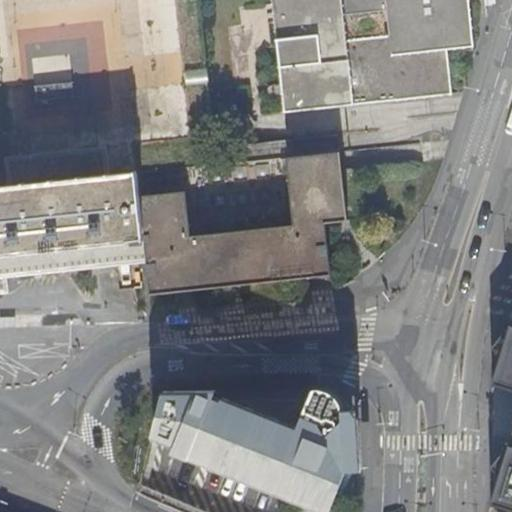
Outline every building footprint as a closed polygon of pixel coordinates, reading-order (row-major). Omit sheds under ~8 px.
[(0,0),(0,185),(137,171),(215,163),(214,147),(208,90),(199,10),(198,0),(0,0)] [(198,0),(199,10),(208,90),(256,84),(254,58),(269,46),(276,46),(284,111),(357,105),(449,94),(444,49),(471,46),(466,0),(198,0)] [(285,155),(333,150),(333,134),(214,147),(215,163),(285,155)] [(140,194),(146,261),(149,294),(328,274),(323,223),(345,220),(339,149),(333,150),(285,155),(292,223),(190,234),(185,189),(140,194)] [(0,277),(6,277),(32,274),(146,261),(140,194),(137,171),(0,185),(0,277)] [(0,293),(8,293),(6,277),(0,277),(0,293)] [(511,511),(511,327),(509,327),(491,384),(511,390),(511,447),(508,447),(492,505),(510,511),(509,511),(511,511)] [(154,434),(166,440),(169,441),(194,452),(303,495),(306,490),(331,498),(338,468),(347,467),(345,434),(345,410),(342,404),(338,399),(334,395),(328,390),(323,388),(320,388),(319,398),(236,401),(233,407),(218,402),(213,402),(212,391),(165,393),(154,434)]
